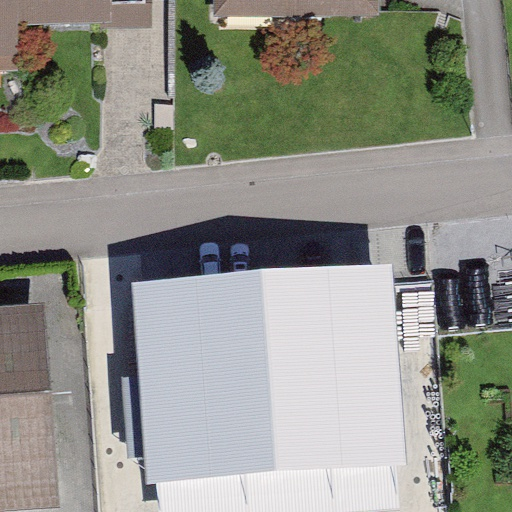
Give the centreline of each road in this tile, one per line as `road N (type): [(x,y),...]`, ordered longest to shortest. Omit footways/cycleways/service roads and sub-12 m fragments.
road 1 (residential): [(504,186),(0,234)]
road 2 (residential): [(483,0),(504,186)]
